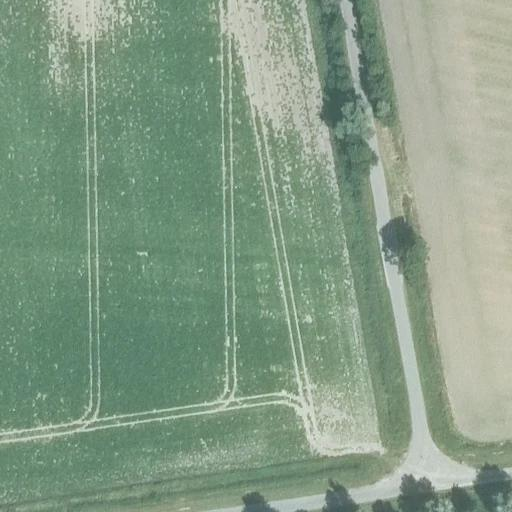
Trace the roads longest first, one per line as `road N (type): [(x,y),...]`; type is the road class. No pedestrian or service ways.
road 1 (unclassified): [(434,482),(350,0)]
road 2 (unclassified): [(434,482),(242,511)]
